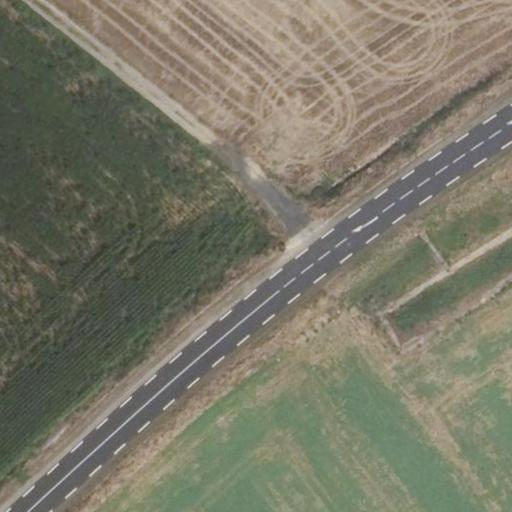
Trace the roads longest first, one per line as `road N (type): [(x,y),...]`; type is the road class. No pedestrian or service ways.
road 1 (primary): [(28,511),(324,252),(511,123)]
road 2 (track): [(324,252),(17,0)]
